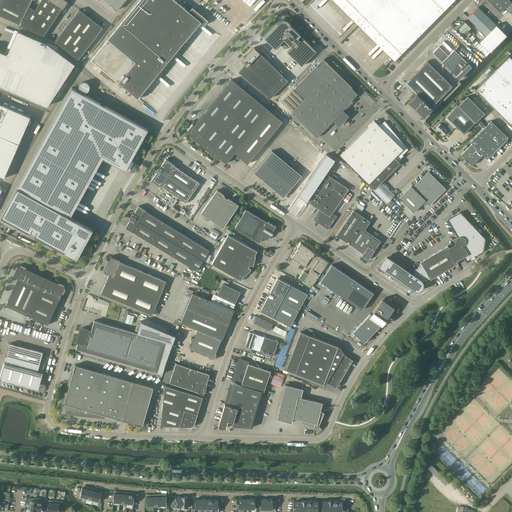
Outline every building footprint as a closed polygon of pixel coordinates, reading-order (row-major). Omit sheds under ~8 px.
[(0,0),(0,15),(19,24),(21,20),(31,0),(0,0)] [(41,0),(34,10),(29,7),(20,26),(44,36),(55,19),(62,9),(63,9),(68,2),(65,0),(41,0)] [(189,12),(174,0),(139,0),(91,60),(137,98),(190,34),(194,37),(208,21),(192,8),(189,12)] [(116,10),(124,0),(105,0),(113,6),(112,7),(116,10)] [(332,0),(394,61),(402,53),(401,53),(443,10),(453,0),(332,0)] [(488,0),(501,12),(511,2),(509,0),(488,0)] [(496,25),(478,7),(467,18),(495,46),(509,33),(498,22),(496,25)] [(78,59),(102,28),(79,10),(55,41),(78,59)] [(287,22),(286,21),(285,21),(285,20),(285,19),(284,19),(283,19),(282,19),(282,20),(282,21),(281,21),(280,22),(279,21),(277,23),(278,24),(264,38),(275,48),(284,39),(292,47),(287,52),(301,66),(316,51),(302,37),(301,38),(299,36),(300,35),(289,24),(290,23),(288,21),(287,22)] [(465,39),(470,33),(468,31),(470,28),(464,21),(455,30),(465,39)] [(75,64),(47,43),(17,31),(7,55),(0,51),(0,85),(47,106),(75,64)] [(270,98),(288,80),(259,53),(254,47),(241,60),(245,64),(238,72),(270,98)] [(448,56),(439,47),(432,53),(442,62),(456,76),(468,64),(454,50),(448,56)] [(511,58),(508,55),(475,89),(510,125),(510,124),(511,125),(511,58)] [(416,93),(431,107),(452,86),(427,62),(406,83),(416,93)] [(354,91),(326,63),(320,63),(317,67),(316,66),(295,88),(306,98),(292,113),(317,137),(349,105),(348,104),(354,98),(354,91)] [(270,111),(232,79),(194,125),(192,124),(186,132),(209,151),(210,150),(226,163),(270,111)] [(125,170),(148,130),(72,88),(1,217),(77,259),(93,230),(69,216),(102,157),(125,170)] [(432,109),(431,107),(416,93),(408,102),(423,118),(432,109)] [(467,96),(458,106),(475,123),(484,113),(467,96)] [(0,177),(3,179),(30,117),(0,103),(0,177)] [(458,106),(444,119),(449,124),(447,126),(450,128),(448,130),(450,132),(456,126),(464,134),(475,123),(458,106)] [(374,121),(340,155),(375,189),(400,163),(397,161),(408,149),(385,121),(379,126),(374,121)] [(487,159),(508,138),(491,121),(470,142),(472,144),(468,147),(466,146),(463,149),(464,151),(461,154),(472,165),(483,154),(487,159)] [(445,128),(441,123),(435,129),(442,136),(444,134),(446,136),(450,132),(448,130),(450,128),(447,126),(445,128)] [(272,151),(254,173),(283,197),(301,175),(272,151)] [(157,169),(158,170),(193,193),(199,183),(174,166),(175,165),(166,159),(158,169),(157,169)] [(186,203),(193,193),(158,170),(151,180),(160,186),(161,186),(186,203)] [(424,204),(426,202),(429,205),(445,189),(428,172),(413,188),(411,186),(399,198),(413,212),(423,203),(424,204)] [(328,229),(335,220),(334,219),(336,216),(332,213),(349,189),(325,173),(306,201),(320,210),(317,214),(317,215),(314,219),(323,225),(322,225),(328,229)] [(224,195),(217,190),(201,213),(223,228),(239,205),(228,198),(227,199),(223,196),(224,195)] [(209,250),(146,211),(145,211),(145,210),(138,206),(133,214),(132,213),(129,219),(130,220),(125,228),(132,232),(196,271),(209,250)] [(246,209),(235,227),(260,242),(263,237),(267,240),(270,235),(272,235),(274,232),(272,231),(275,226),(268,222),(267,223),(246,209)] [(381,241),(364,230),(370,221),(353,210),(336,235),(363,253),(361,256),(362,256),(368,260),(368,259),(374,250),(381,241)] [(458,263),(457,261),(462,258),(465,262),(482,249),(484,239),(460,212),(448,220),(458,239),(457,239),(457,242),(458,244),(449,249),(447,246),(420,262),(421,264),(417,269),(416,268),(414,271),(415,272),(413,274),(387,257),(380,268),(413,290),(414,291),(415,291),(416,291),(417,291),(418,291),(419,291),(420,291),(420,290),(421,290),(422,289),(422,288),(423,288),(423,287),(423,286),(423,285),(423,284),(423,283),(423,282),(423,281),(429,278),(430,280),(458,263)] [(213,230),(209,235),(215,240),(219,234),(213,230)] [(257,251),(228,235),(211,264),(240,280),(240,281),(241,281),(257,251)] [(320,256),(319,257),(314,254),(315,253),(300,243),(297,248),(295,248),(294,249),(295,252),(292,257),(292,258),(310,270),(303,281),(311,287),(328,262),(320,256)] [(152,315),(166,281),(119,262),(120,260),(111,256),(104,273),(109,275),(101,293),(152,315)] [(18,278),(6,306),(48,325),(62,293),(63,293),(65,288),(64,288),(65,286),(63,285),(64,285),(59,282),(59,283),(25,268),(26,267),(21,265),(20,266),(18,265),(18,267),(17,267),(15,272),(13,276),(18,278)] [(362,310),(373,293),(332,265),(320,281),(362,310)] [(290,327),(307,294),(277,278),(260,311),(290,327)] [(235,304),(237,299),(236,299),(239,292),(229,288),(230,287),(223,284),(217,295),(235,304)] [(222,340),(234,310),(192,293),(180,323),(197,330),(190,349),(208,356),(208,357),(214,359),(216,354),(215,354),(221,339),(222,340)] [(371,315),(379,322),(383,319),(385,321),(394,307),(384,300),(384,299),(378,305),(371,315)] [(124,314),(123,323),(130,324),(132,315),(124,314)] [(371,315),(370,314),(353,332),(364,343),(381,324),(379,322),(371,315)] [(270,330),(273,324),(256,317),(254,322),(270,330)] [(166,341),(94,320),(91,331),(81,328),(77,341),(78,342),(76,349),(157,372),(166,341)] [(283,336),(285,331),(273,325),(271,330),(283,336)] [(273,356),(278,341),(249,332),(249,333),(246,342),(247,342),(245,346),(248,347),(248,348),(273,356)] [(300,332),(286,369),(325,384),(326,382),(330,385),(331,383),(335,386),(351,360),(347,358),(347,357),(342,354),(343,352),(338,346),(300,332)] [(37,372),(43,353),(10,343),(6,356),(9,357),(7,363),(4,363),(0,378),(0,379),(14,384),(19,385),(28,387),(31,388),(33,387),(36,386),(38,385),(39,383),(40,380),(41,376),(42,376),(42,373),(42,372),(42,373),(37,372)] [(165,347),(160,365),(164,366),(169,348),(165,347)] [(248,364),(249,361),(239,358),(231,381),(264,392),(269,377),(271,371),(248,364)] [(206,384),(209,374),(176,363),(169,382),(198,392),(203,394),(204,392),(205,392),(206,388),(205,388),(206,384)] [(142,426),(153,387),(75,365),(67,392),(63,391),(61,413),(105,418),(105,415),(142,426)] [(253,427),(263,392),(234,383),(228,405),(225,404),(218,425),(218,426),(219,426),(219,427),(220,427),(220,428),(226,428),(226,427),(228,420),(233,422),(233,421),(252,426),(252,427),(253,427)] [(190,427),(191,427),(192,426),(193,426),(193,425),(194,425),(194,424),(202,397),(164,385),(160,426),(190,427)] [(322,403),(298,397),(300,388),(285,385),(277,419),(292,423),(293,418),(302,420),(301,422),(300,422),(317,429),(324,412),(324,413),(320,411),(321,406),(322,403)] [(83,486),(80,495),(87,497),(89,487),(89,485),(87,485),(86,487),(83,486)] [(89,487),(87,497),(93,498),(96,487),(94,486),(93,488),(89,487)] [(98,487),(96,487),(93,498),(99,500),(102,491),(97,490),(98,487)] [(175,505),(174,507),(180,507),(180,497),(171,497),(171,505),(175,505)] [(30,498),(27,498),(26,504),(29,504),(29,510),(34,510),(35,501),(30,500),(30,498)] [(41,501),(35,501),(34,510),(40,511),(41,506),(44,506),(44,500),(41,500),(41,501)] [(48,500),(44,500),(44,506),(47,506),(47,511),(49,511),(52,511),(53,502),(48,502),(48,500)] [(59,503),(53,502),(52,511),(57,511),(58,507),(62,508),(62,502),(59,501),(59,503)]
